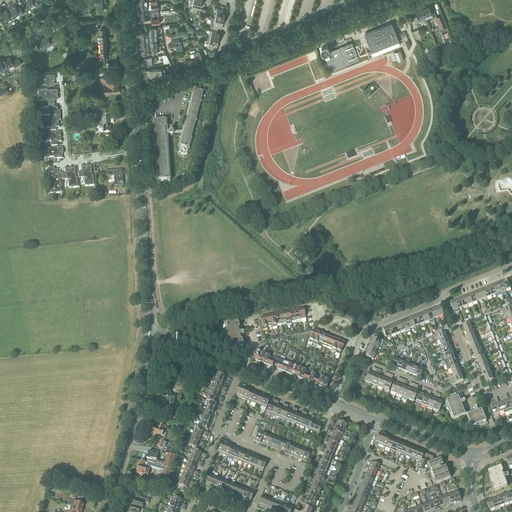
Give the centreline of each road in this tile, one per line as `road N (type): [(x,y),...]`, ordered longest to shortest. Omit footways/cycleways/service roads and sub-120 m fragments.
road 1 (unclassified): [(220,67),(390,0)]
road 2 (tertiary): [(149,325),(138,153)]
road 3 (tertiary): [(114,485),(149,325)]
road 4 (residential): [(252,511),(273,456),(217,434)]
